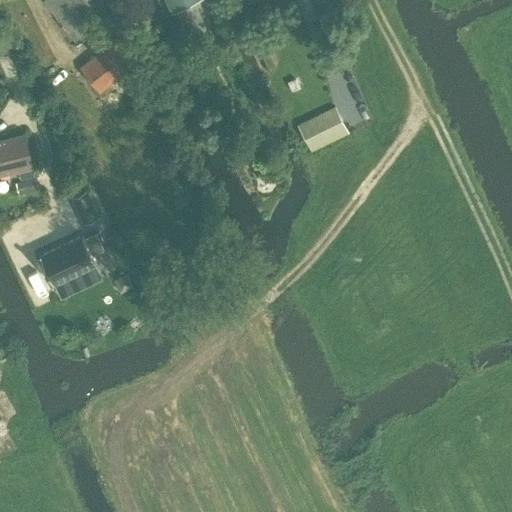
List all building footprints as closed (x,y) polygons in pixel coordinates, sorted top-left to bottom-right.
[(75,41),(103,19),(88,0),(45,0),(75,41)] [(165,0),(172,12),(193,1),(194,0),(165,0)] [(131,26),(80,67),(100,92),(150,51),(131,26)] [(348,133),(334,106),(298,124),(312,150),(348,133)] [(0,138),(0,175),(19,171),(20,178),(33,175),(25,133),(0,138)] [(272,170),(263,174),(265,179),(271,181),(276,179),(272,170)] [(87,188),(71,196),(83,222),(99,215),(87,188)] [(83,234),(39,254),(53,283),(97,263),(92,254),(104,248),(96,231),(84,236),(83,234)] [(126,273),(115,279),(121,291),(132,286),(133,285),(127,273),(126,273)]
